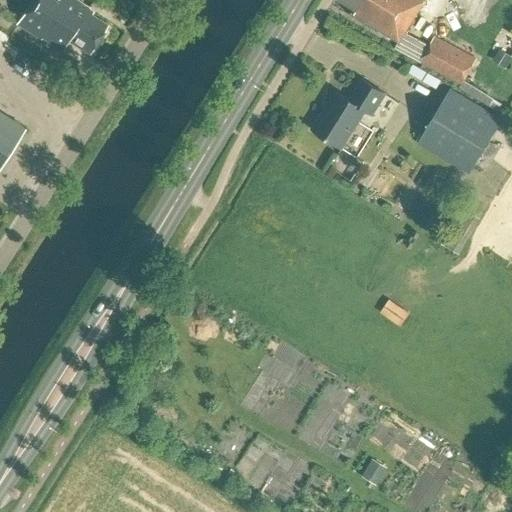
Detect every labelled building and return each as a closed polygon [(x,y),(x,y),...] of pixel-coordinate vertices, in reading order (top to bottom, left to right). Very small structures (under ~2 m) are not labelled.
[(16,24),(49,45),(60,28),(55,18),(66,0),(29,0),(31,1),(16,24)] [(60,28),(49,45),(61,52),(68,41),(89,54),(107,25),(86,12),(89,8),(75,0),(66,0),(55,18),(60,28)] [(338,0),(338,1),(356,12),(354,15),(399,44),(426,1),(424,0),(338,0)] [(0,40),(19,52),(28,37),(2,20),(0,23),(0,40)] [(418,61),(461,87),(477,62),(434,35),(418,61)] [(499,50),(493,61),(504,69),(511,57),(499,50)] [(372,115),(385,94),(362,79),(349,100),(335,91),(311,130),(342,149),(365,111),(372,115)] [(502,115),(507,107),(465,83),(460,91),(502,115)] [(492,161),(500,149),(490,143),(502,122),(450,90),(416,145),(468,177),(482,155),(492,161)] [(0,167),(25,129),(0,113),(0,167)] [(366,214),(382,180),(370,175),(355,209),(366,214)] [(461,253),(480,220),(465,211),(445,244),(461,253)] [(400,328),(408,315),(387,301),(379,314),(400,328)] [(353,303),(345,316),(366,329),(374,315),(353,303)] [(328,473),(340,484),(349,473),(337,463),(328,473)]
